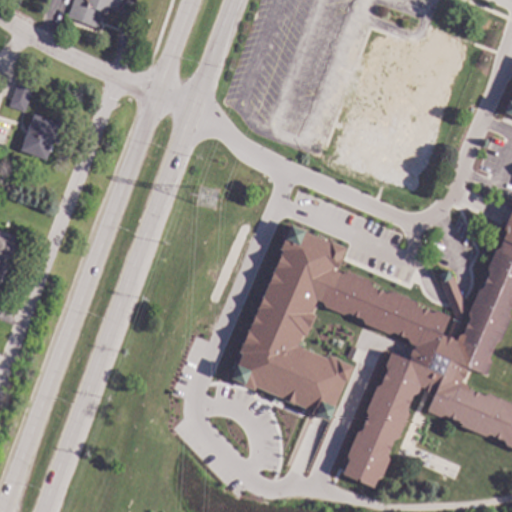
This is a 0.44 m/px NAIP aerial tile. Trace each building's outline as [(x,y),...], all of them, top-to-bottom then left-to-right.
[(119,0),(119,2),(118,1),(114,11),(106,8),(104,13),(99,11),(98,17),(100,18),(96,27),(94,26),(93,27),(66,17),(72,0),(119,0)] [(330,167),(417,195),(465,44),(410,27),(404,46),(371,35),(330,167)] [(35,79),(23,112),(7,106),(19,73),(35,79)] [(341,473),(346,461),(344,455),(354,431),(358,431),(365,416),(363,411),(373,386),(376,386),(384,371),(383,365),(388,351),(404,357),(408,347),(411,348),(412,346),(407,345),(405,339),(393,333),(387,335),(363,325),(360,320),(347,313),(341,315),(323,308),(321,302),(314,299),(326,268),(341,274),(344,272),(369,282),(369,287),(385,294),(389,292),(414,302),(415,306),(431,313),(435,311),(447,315),(440,335),(444,336),(451,317),(439,282),(441,282),(438,274),(446,271),(448,278),(452,277),(464,310),(459,311),(449,338),(454,340),(457,334),(460,334),(467,319),(465,314),(476,290),(480,289),(486,275),(485,269),(493,250),(497,250),(503,234),(502,229),(511,206),(511,115),(503,112),(511,91),(511,302),(508,312),(509,318),(500,341),(496,341),(489,358),(491,364),(485,377),(468,369),(462,382),(467,384),(465,388),(481,395),(485,394),(511,405),(511,450),(503,447),(501,441),(486,435),(483,437),(458,427),(457,422),(443,416),(437,417),(424,413),(431,393),(419,389),(416,393),(411,395),(406,407),(408,412),(396,439),(393,440),(385,455),(387,459),(379,479),(376,480),(372,487),(341,473)] [(58,124),(45,161),(18,151),(32,114),(58,124)] [(0,232),(17,239),(0,284),(0,232)]
